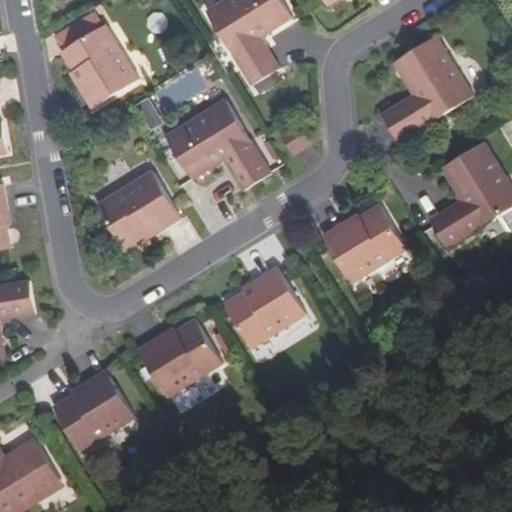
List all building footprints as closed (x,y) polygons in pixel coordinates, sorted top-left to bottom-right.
[(200,0),(206,9),(221,0),(200,0)] [(262,39),(293,20),(280,0),(231,0),(208,15),(254,89),(282,72),(262,39)] [(318,0),(326,11),(343,0),(318,0)] [(85,88),(82,90),(95,111),(143,82),(109,27),(65,54),(76,73),(85,88)] [(397,148),(472,103),(435,44),(393,70),(412,102),(381,121),(397,148)] [(82,90),(85,88),(76,73),(73,75),(82,90)] [(171,108),(190,96),(180,79),(161,91),(171,108)] [(153,96),(138,103),(150,130),(165,124),(153,96)] [(247,194),(273,178),(228,104),(169,140),(195,182),(227,162),(247,194)] [(0,157),(10,156),(5,123),(0,123),(0,157)] [(298,158),(315,148),(305,132),(289,142),(298,158)] [(445,254),(511,213),(511,197),(483,149),(440,176),(459,208),(428,227),(445,254)] [(102,207),(129,250),(147,239),(160,231),(163,235),(187,220),(157,173),(102,207)] [(9,213),(13,213),(8,188),(0,189),(0,255),(16,252),(12,230),(9,213)] [(346,231),(343,227),(320,241),(349,288),(405,254),(379,211),(360,222),(346,231)] [(343,227),(346,231),(360,222),(358,218),(343,227)] [(163,235),(160,231),(147,239),(149,243),(163,235)] [(262,287),(248,295),(230,306),(256,350),(309,317),(280,270),(259,283),(262,287)] [(246,291),(248,295),(262,287),(259,283),(246,291)] [(0,362),(10,360),(4,324),(40,317),(34,284),(0,290),(0,362)] [(166,341),(164,337),(142,351),(172,399),(225,365),(199,321),(180,332),(166,341)] [(164,337),(166,341),(180,332),(177,329),(164,337)] [(139,418),(109,370),(87,383),(90,388),(75,397),(58,407),(85,451),(139,418)] [(72,393),(75,397),(90,388),(87,383),(72,393)] [(0,504),(4,511),(25,511),(41,502),(38,496),(64,480),(39,439),(8,457),(0,443),(0,504)] [(68,486),(64,480),(38,496),(41,502),(68,486)]
